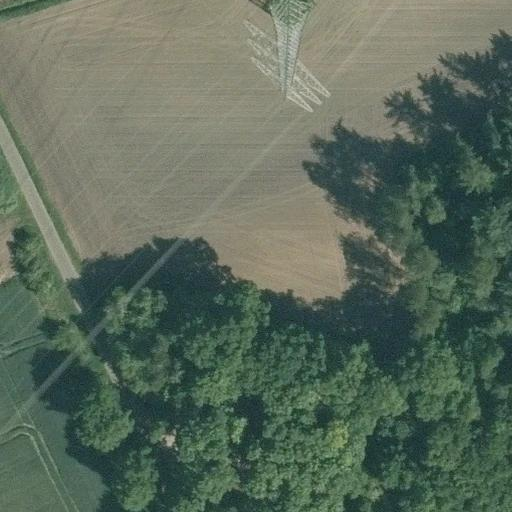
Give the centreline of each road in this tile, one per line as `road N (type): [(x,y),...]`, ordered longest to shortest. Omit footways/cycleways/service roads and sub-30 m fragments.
road 1 (unclassified): [(0,133),(188,511)]
road 2 (track): [(151,443),(511,338)]
